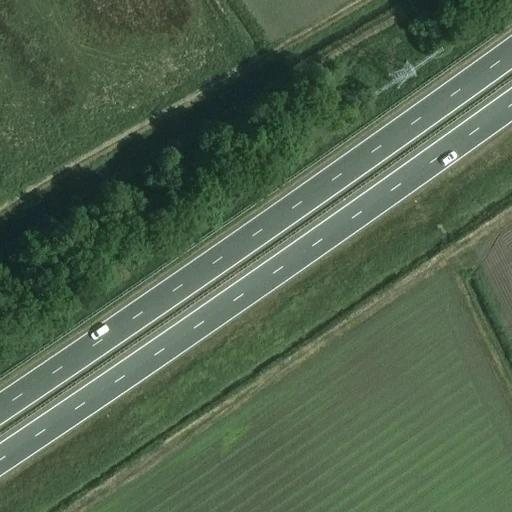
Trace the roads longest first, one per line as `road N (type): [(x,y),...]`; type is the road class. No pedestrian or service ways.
road 1 (trunk): [(0,459),(511,104)]
road 2 (trunk): [(511,52),(0,407)]
